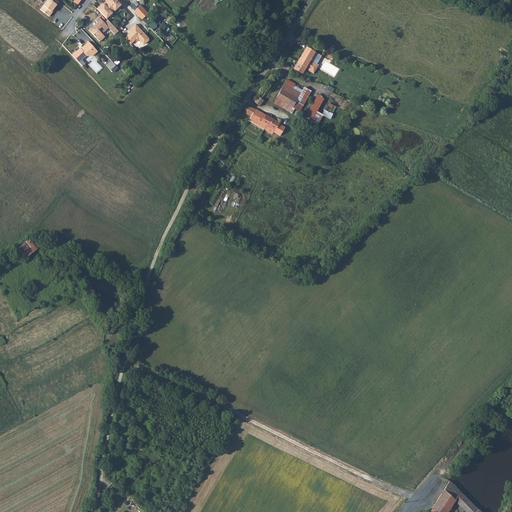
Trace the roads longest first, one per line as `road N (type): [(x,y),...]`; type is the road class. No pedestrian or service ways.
road 1 (track): [(233,118),(156,254),(91,511)]
road 2 (track): [(414,501),(124,361)]
road 3 (unclassified): [(310,0),(233,118)]
